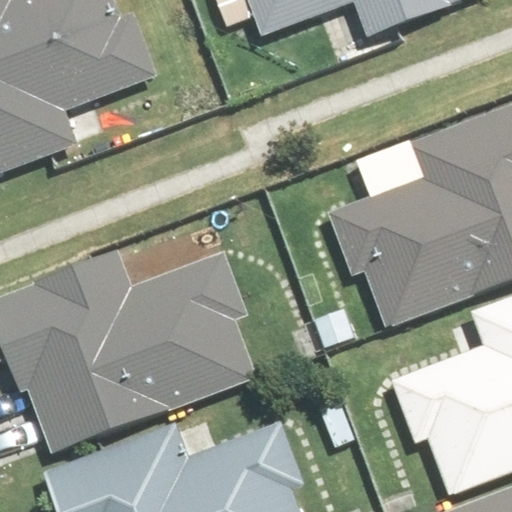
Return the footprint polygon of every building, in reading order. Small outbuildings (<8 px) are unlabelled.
[(0,185),(90,149),(77,117),(162,83),(135,17),(119,23),(110,0),(15,0),(0,6),(0,185)] [(368,45),(483,0),(252,0),(271,46),(356,14),(368,45)] [(373,274),(396,331),(511,286),(511,109),(416,147),(429,180),(337,215),(361,279),(373,274)] [(128,256),(0,304),(0,311),(31,394),(37,392),(61,456),(267,378),(245,322),(256,318),(232,255),(141,289),(128,256)] [(494,349),(402,383),(425,446),(438,441),(458,496),(511,476),(511,302),(481,314),(494,349)] [(185,426),(55,475),(68,511),(309,511),(302,493),(313,488),(289,425),(198,459),(185,426)] [(511,511),(511,493),(463,511),(511,511)]
